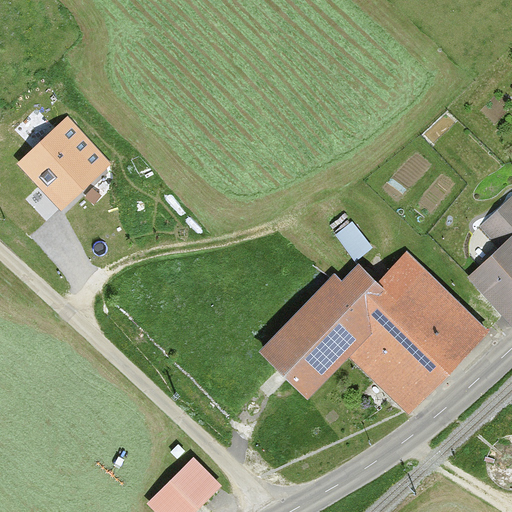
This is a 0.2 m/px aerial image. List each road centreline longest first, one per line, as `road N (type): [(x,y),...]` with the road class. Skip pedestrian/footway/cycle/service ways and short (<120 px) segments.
road 1 (track): [(0,261),(279,511)]
road 2 (tertiary): [(289,511),(405,440),(511,348)]
road 3 (track): [(405,440),(509,511)]
